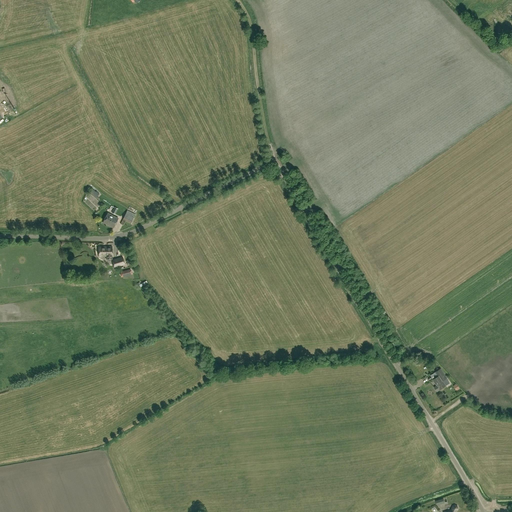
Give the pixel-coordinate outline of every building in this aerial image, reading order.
[(94,190),(92,192),(91,193),(97,199),(99,198),(97,197),(100,194),(97,191),(96,192),(94,190)] [(131,223),(135,214),(127,210),(120,224),(123,225),(125,221),(131,223)] [(114,228),(118,218),(107,213),(103,222),(114,228)] [(112,259),(112,256),(112,246),(99,247),(99,256),(106,256),(106,259),(107,260),(111,260),(112,259)] [(119,265),(124,264),(123,257),(118,259),(117,258),(112,260),(114,267),(120,266),(119,265)] [(443,381),(447,378),(440,369),(436,372),(438,376),(433,380),(437,386),(434,388),(437,391),(440,390),(446,386),(443,381)]
